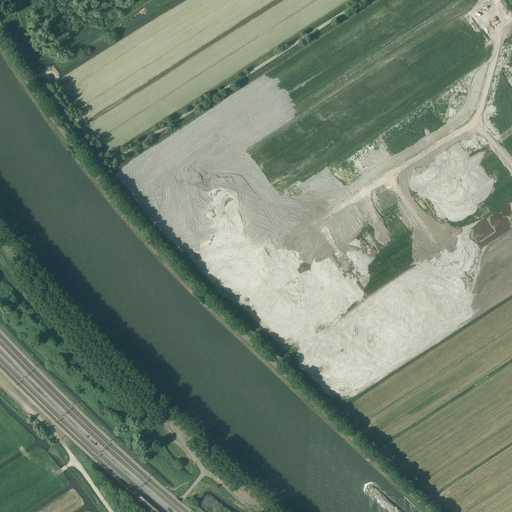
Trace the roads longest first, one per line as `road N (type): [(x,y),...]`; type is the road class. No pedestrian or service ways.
road 1 (unclassified): [(432,511),(143,233),(0,38)]
road 2 (unknown): [(26,79),(47,75),(110,157),(362,0)]
road 3 (track): [(271,253),(478,116),(500,35),(496,0)]
road 4 (unclassified): [(0,234),(169,419)]
road 5 (track): [(111,511),(56,435),(0,381)]
road 6 (unclassified): [(262,506),(169,419)]
